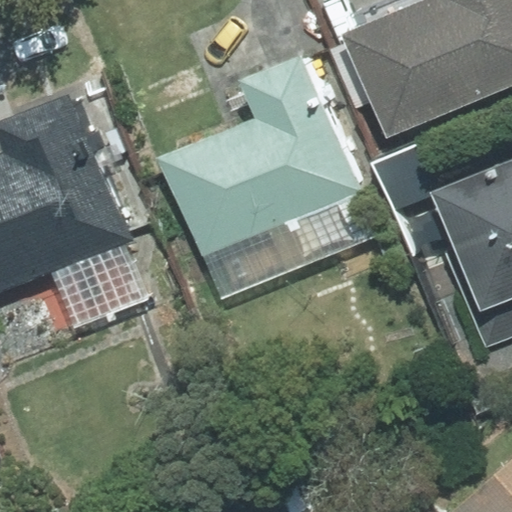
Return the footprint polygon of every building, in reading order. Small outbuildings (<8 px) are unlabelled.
[(390,129),(511,79),(511,0),(400,0),(347,22),(390,129)] [(208,250),(369,183),(309,40),(246,66),(262,105),(166,144),(208,250)] [(0,291),(138,237),(77,82),(0,112),(0,117),(10,143),(0,146),(0,291)] [(511,148),(437,177),(457,229),(444,235),(487,344),(511,334),(511,148)] [(511,511),(511,449),(440,511),(511,511)]
